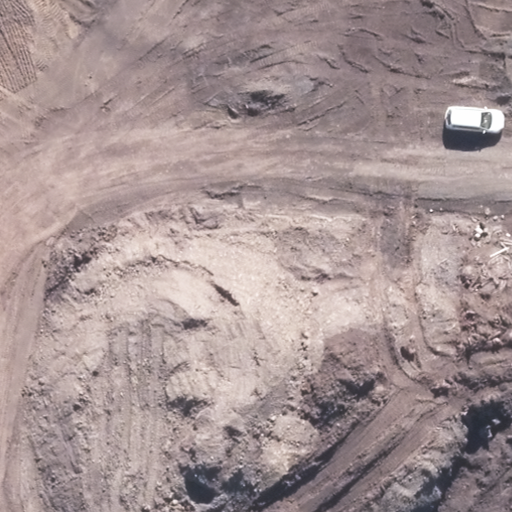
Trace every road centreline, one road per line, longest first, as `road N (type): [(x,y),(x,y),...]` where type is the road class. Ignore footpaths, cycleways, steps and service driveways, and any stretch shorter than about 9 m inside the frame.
road 1 (residential): [(399,497),(0,283)]
road 2 (residential): [(399,497),(511,278)]
road 3 (residential): [(511,79),(367,0)]
